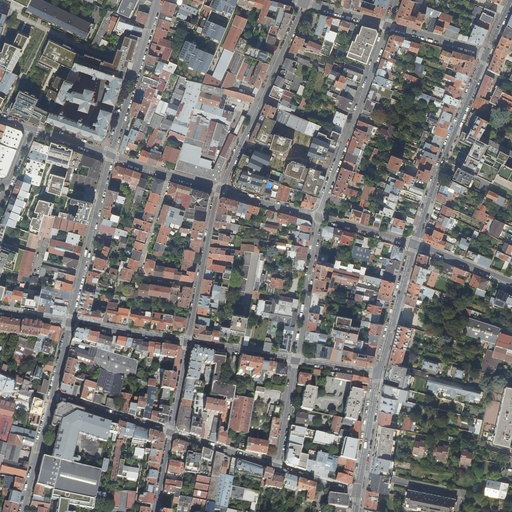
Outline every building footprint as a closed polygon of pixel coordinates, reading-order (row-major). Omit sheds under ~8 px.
[(39,0),(31,0),(28,7),(27,11),(39,17),(39,19),(42,20),(43,18),(65,28),(64,30),(68,32),(68,30),(87,38),(94,24),(88,22),(39,0)] [(139,0),(122,0),(117,13),(122,15),(129,18),(131,18),(139,2),(139,0)] [(222,14),(212,9),(212,10),(208,19),(204,29),(202,33),(201,35),(195,50),(193,53),(190,60),(183,78),(186,78),(186,80),(189,81),(202,84),(217,50),(237,3),(237,0),(206,0),(205,5),(212,8),(216,0),(227,0),(228,0),(222,14)] [(200,9),(203,0),(194,0),(192,5),(200,9)] [(227,0),(216,0),(212,8),(212,9),(222,14),(228,0),(227,0)] [(250,8),(252,9),(254,6),(256,0),(237,0),(237,3),(250,8)] [(256,0),(254,6),(262,9),(265,0),(256,0)] [(264,23),(273,1),(268,0),(267,0),(265,0),(262,9),(258,21),(264,23)] [(356,11),(359,0),(342,0),(340,7),(356,11)] [(361,0),(359,0),(356,11),(360,12),(362,7),(367,8),(369,2),(361,0)] [(378,0),(375,0),(374,5),(376,5),(387,9),(390,0),(378,0),(379,0),(378,0)] [(412,11),(415,2),(410,0),(403,0),(396,19),(398,23),(413,27),(417,17),(410,15),(411,11),(412,11)] [(181,6),(166,1),(164,6),(162,13),(176,17),(180,8),(181,6)] [(278,7),(279,3),(275,2),(273,1),(264,23),(264,24),(272,26),(280,29),(286,13),(287,10),(278,7)] [(369,2),(367,8),(374,11),(376,5),(374,5),(369,2)] [(286,5),(279,3),(278,7),(287,10),(286,13),(290,14),(292,15),(294,10),(290,9),(291,7),(286,5)] [(422,27),(426,14),(431,16),(430,19),(432,20),(428,31),(433,32),(436,25),(442,12),(423,4),(417,17),(413,27),(422,29),(423,28),(422,27)] [(362,7),(360,12),(372,15),(381,18),(385,16),(387,9),(376,5),(374,11),(367,8),(362,7)] [(0,38),(10,9),(0,6),(0,38)] [(188,14),(196,17),(199,9),(192,6),(191,7),(190,9),(189,12),(188,14)] [(176,17),(185,21),(187,17),(188,14),(189,12),(180,8),(176,17)] [(483,10),(479,9),(478,10),(478,11),(480,11),(495,17),(496,15),(497,13),(484,8),(483,10)] [(212,10),(207,9),(206,12),(202,11),(200,16),(204,18),(208,19),(212,10)] [(110,16),(112,12),(108,11),(92,44),(99,47),(105,33),(104,32),(111,17),(110,16)] [(139,11),(136,21),(145,25),(149,14),(139,11)] [(249,16),(247,15),(239,11),(223,48),(227,50),(234,53),(234,51),(240,37),(249,16)] [(482,15),(480,19),(492,24),(493,21),(495,17),(480,11),(478,14),(482,15)] [(449,25),(453,16),(444,13),(442,12),(436,25),(444,28),(447,29),(449,25)] [(174,19),(176,19),(176,17),(162,13),(161,16),(160,19),(171,22),(173,17),(174,18),(174,19)] [(290,14),(286,13),(280,29),(285,31),(289,22),(292,15),(290,14)] [(315,35),(325,38),(326,32),(327,30),(324,29),(327,16),(321,15),(315,35)] [(118,19),(113,16),(109,24),(114,26),(118,19)] [(118,25),(125,28),(129,19),(121,16),(118,25)] [(329,33),(333,18),(327,16),(324,29),(327,30),(326,32),(329,33)] [(471,23),(489,30),(490,28),(492,24),(480,19),(474,17),(471,23)] [(43,18),(42,20),(64,30),(65,28),(43,18)] [(135,22),(129,19),(125,28),(143,33),(144,30),(144,29),(134,26),(135,22)] [(168,31),(171,22),(160,19),(159,23),(158,27),(168,31)] [(351,24),(351,23),(342,20),(339,30),(348,33),(349,29),(351,30),(353,29),(354,26),(354,24),(351,24)] [(470,37),(460,33),(458,39),(468,42),(479,45),(483,43),(486,38),(489,30),(471,23),(470,25),(474,27),(470,37)] [(441,34),(444,28),(436,25),(433,32),(441,34)] [(280,39),(281,40),(282,38),(285,31),(280,29),(272,26),(266,43),(267,44),(268,44),(274,46),(277,36),(280,38),(280,39)] [(376,30),(363,26),(357,43),(353,41),(350,49),(350,48),(347,57),(367,64),(367,63),(370,55),(374,45),(378,33),(376,30)] [(511,28),(507,26),(505,31),(503,35),(511,40),(511,39),(511,28)] [(162,57),(169,59),(172,53),(173,50),(176,43),(163,39),(164,36),(166,37),(168,31),(158,27),(156,33),(149,54),(154,56),(155,54),(159,56),(161,49),(164,50),(162,57)] [(19,29),(12,44),(0,41),(0,64),(16,71),(34,36),(19,29)] [(447,29),(444,35),(458,39),(460,33),(459,33),(447,29)] [(87,38),(68,30),(68,32),(86,40),(87,38)] [(307,32),(299,30),(297,36),(304,39),(307,32)] [(123,79),(126,68),(127,66),(128,61),(134,63),(142,37),(131,33),(130,37),(126,35),(121,49),(119,48),(116,56),(114,61),(113,64),(85,54),(84,57),(79,55),(76,63),(82,65),(90,68),(99,71),(123,79)] [(197,34),(191,48),(195,50),(201,35),(197,34)] [(400,45),(402,46),(403,45),(405,38),(394,35),(390,36),(387,43),(385,50),(394,54),(397,47),(398,47),(399,47),(399,46),(400,45)] [(511,44),(511,42),(511,40),(503,35),(501,40),(494,55),(492,61),(488,69),(497,73),(499,74),(505,60),(504,59),(509,48),(511,49),(511,44)] [(308,43),(309,43),(310,43),(310,41),(304,39),(297,36),(295,39),(293,43),(303,47),(304,44),(306,45),(307,45),(308,43),(304,42),(305,40),(308,42),(308,43)] [(259,60),(270,64),(274,56),(248,46),(248,45),(249,41),(240,37),(234,51),(246,55),(259,60)] [(418,53),(420,45),(412,42),(408,41),(409,39),(405,38),(403,45),(402,46),(401,48),(401,50),(404,51),(404,52),(405,49),(418,53)] [(329,57),(335,43),(334,42),(325,39),(323,46),(322,47),(320,53),(329,57)] [(71,69),(72,69),(73,69),(76,63),(79,55),(73,52),(66,49),(62,47),(50,42),(45,52),(43,56),(42,56),(40,62),(54,68),(58,70),(60,66),(61,64),(71,69)] [(304,51),(306,48),(303,47),(293,43),(291,49),(287,58),(302,64),(309,66),(310,64),(310,62),(296,56),(299,48),(304,51)] [(322,47),(310,43),(309,43),(307,48),(310,49),(314,51),(320,53),(322,47)] [(265,51),(274,55),(278,47),(274,46),(268,44),(265,51)] [(248,46),(274,56),(274,55),(265,51),(248,45),(248,46)] [(155,54),(154,56),(163,59),(165,60),(167,61),(169,62),(168,60),(169,59),(162,57),(164,50),(161,49),(159,56),(155,54)] [(221,52),(217,50),(202,84),(203,84),(207,74),(208,75),(212,64),(215,65),(221,52)] [(227,50),(215,78),(222,80),(234,53),(227,50)] [(393,59),(395,54),(394,54),(385,50),(383,55),(382,59),(393,63),(395,64),(396,60),(393,59)] [(449,62),(449,63),(451,64),(452,63),(453,61),(450,60),(452,54),(443,50),(440,58),(445,60),(449,62)] [(241,80),(259,88),(265,75),(267,71),(270,64),(259,60),(257,67),(255,67),(256,66),(243,61),(246,55),(234,51),(234,53),(222,80),(218,88),(237,92),(241,80)] [(455,66),(453,70),(454,70),(457,71),(469,76),(473,67),(476,60),(474,57),(454,51),(452,54),(450,60),(453,61),(452,63),(455,64),(457,63),(457,64),(455,66)] [(181,56),(172,53),(169,59),(168,60),(169,62),(170,62),(177,65),(181,56)] [(169,66),(166,65),(167,61),(165,60),(164,63),(162,62),(163,59),(154,56),(149,54),(148,58),(147,62),(157,65),(155,70),(157,70),(157,72),(154,71),(154,72),(145,70),(144,72),(143,76),(144,76),(153,80),(154,76),(159,78),(158,82),(159,82),(152,102),(159,104),(160,101),(172,73),(173,74),(177,65),(170,62),(169,66)] [(186,59),(181,56),(177,65),(173,74),(180,77),(183,78),(190,60),(186,59)] [(291,76),(293,77),(297,70),(302,64),(287,58),(284,64),(286,65),(284,68),(288,70),(286,74),(289,75),(289,74),(292,75),(291,76)] [(390,69),(393,63),(382,59),(380,63),(379,68),(387,71),(391,73),(392,70),(390,69)] [(157,65),(147,62),(145,70),(154,72),(154,71),(157,72),(157,70),(155,70),(157,65)] [(73,69),(72,69),(71,69),(66,81),(47,121),(67,128),(88,136),(99,140),(105,137),(112,113),(105,111),(103,110),(102,109),(99,118),(100,118),(97,128),(95,129),(94,128),(94,129),(92,128),(92,127),(83,124),(83,123),(79,122),(79,123),(64,117),(64,116),(60,115),(60,116),(55,114),(56,112),(57,112),(61,105),(61,102),(64,104),(66,101),(65,99),(67,95),(71,97),(70,98),(71,100),(80,103),(81,104),(80,109),(88,112),(91,103),(92,100),(94,92),(86,89),(85,94),(83,94),(73,92),(72,92),(72,93),(69,92),(70,88),(72,87),(74,84),(76,82),(79,75),(79,73),(79,72),(78,72),(79,70),(93,75),(93,76),(97,77),(97,76),(105,79),(106,78),(110,80),(111,82),(108,93),(107,93),(104,101),(115,105),(123,79),(99,71),(90,68),(82,65),(76,63),(73,69)] [(325,70),(310,64),(309,66),(313,68),(325,73),(330,74),(331,70),(333,65),(327,63),(325,70)] [(418,63),(415,72),(422,75),(426,66),(421,64),(418,63)] [(280,77),(294,83),(293,77),(291,76),(292,75),(289,74),(289,75),(286,74),(288,70),(284,68),(283,70),(285,71),(284,74),(282,73),(282,74),(280,77)] [(329,92),(339,96),(347,77),(360,83),(363,75),(355,71),(345,68),(342,76),(341,75),(341,74),(331,70),(330,74),(328,77),(327,80),(330,81),(333,82),(332,86),(329,92)] [(386,75),(387,71),(379,68),(377,71),(376,75),(388,80),(390,76),(386,75)] [(8,94),(9,94),(10,95),(19,77),(19,76),(7,70),(0,83),(0,107),(4,99),(0,96),(0,92),(1,90),(8,94)] [(457,71),(455,77),(467,82),(468,80),(469,76),(457,71)] [(160,101),(164,103),(166,104),(175,82),(178,83),(180,77),(173,74),(172,73),(160,101)] [(207,74),(203,84),(204,84),(218,88),(222,80),(215,78),(208,75),(207,74)] [(417,83),(418,79),(405,74),(404,78),(411,81),(414,82),(417,83)] [(451,83),(450,86),(463,91),(465,87),(467,82),(455,77),(451,76),(447,74),(445,78),(456,82),(454,85),(451,83)] [(390,90),(393,82),(388,80),(376,75),(374,79),(373,83),(390,90)] [(495,79),(486,75),(480,90),(477,96),(484,99),(487,91),(489,91),(492,86),(493,85),(492,85),(495,79)] [(152,102),(159,82),(158,82),(153,80),(144,76),(142,82),(143,82),(142,86),(148,88),(148,87),(149,87),(144,99),(142,105),(137,117),(144,120),(152,102)] [(43,119),(47,121),(66,81),(57,77),(54,84),(56,85),(55,88),(53,91),(50,98),(44,111),(40,108),(39,110),(36,108),(36,107),(40,101),(36,99),(32,97),(29,95),(26,94),(21,91),(17,99),(18,100),(16,104),(13,102),(8,112),(17,115),(16,116),(21,118),(29,121),(40,125),(43,119)] [(163,127),(170,130),(173,122),(166,119),(169,112),(176,115),(179,107),(172,104),(175,97),(182,100),(185,92),(178,89),(181,82),(186,84),(185,87),(186,87),(187,85),(189,81),(186,80),(186,78),(183,78),(180,77),(178,83),(164,117),(159,130),(156,138),(155,141),(157,142),(161,144),(164,135),(165,135),(166,132),(162,131),(163,127)] [(294,83),(280,77),(279,80),(277,79),(274,85),(290,92),(294,83)] [(164,117),(178,83),(175,82),(166,104),(164,103),(163,106),(168,108),(164,117)] [(178,89),(185,92),(186,87),(185,87),(186,84),(181,82),(178,89)] [(390,98),(393,91),(390,90),(373,83),(372,86),(371,90),(369,94),(367,99),(376,102),(378,103),(381,95),(390,98)] [(227,135),(227,134),(230,127),(234,112),(224,109),(228,95),(253,103),(255,98),(241,93),(237,92),(218,88),(204,84),(202,89),(196,109),(195,110),(194,115),(193,115),(191,121),(186,137),(185,142),(184,142),(182,147),(175,170),(215,181),(218,180),(230,152),(226,150),(216,172),(209,169),(211,161),(200,157),(201,154),(214,158),(215,156),(219,144),(222,133),(227,135)] [(202,89),(187,85),(186,87),(185,92),(182,100),(180,103),(196,109),(202,89)] [(290,103),(294,94),(290,92),(274,85),(272,90),(271,92),(282,96),(280,100),(282,101),(285,101),(290,103)] [(301,85),(297,95),(304,98),(307,87),(301,85)] [(446,87),(445,90),(446,90),(449,91),(461,96),(462,94),(463,91),(450,86),(449,88),(446,87)] [(350,88),(346,99),(353,101),(357,91),(350,88)] [(511,94),(498,88),(491,102),(511,111),(511,94)] [(341,101),(337,112),(347,116),(353,101),(346,99),(339,96),(329,92),(328,91),(327,95),(341,101)] [(449,91),(447,95),(460,100),(461,97),(461,96),(449,91)] [(430,96),(419,92),(416,99),(428,104),(429,99),(430,96)] [(445,98),(444,101),(457,107),(458,104),(460,100),(447,95),(445,94),(440,92),(439,95),(445,98)] [(293,114),(297,106),(290,103),(285,101),(282,101),(280,100),(270,96),(268,99),(266,103),(278,108),(281,109),(293,114)] [(489,102),(489,101),(484,99),(477,96),(474,103),(473,106),(485,111),(485,110),(488,111),(489,111),(491,107),(490,106),(489,105),(490,103),(489,102)] [(172,104),(179,107),(180,103),(182,100),(175,97),(172,104)] [(304,98),(300,107),(305,110),(309,100),(304,98)] [(457,107),(444,101),(435,98),(434,101),(432,106),(438,108),(454,114),(455,111),(457,107)] [(374,106),(376,102),(367,99),(362,113),(368,116),(370,117),(374,106)] [(155,114),(159,115),(163,106),(164,103),(160,101),(155,114)] [(141,139),(144,140),(149,126),(155,114),(159,104),(152,102),(144,120),(134,143),(138,145),(141,139)] [(136,117),(137,117),(142,105),(135,103),(131,116),(136,117)] [(273,119),(278,108),(266,103),(264,109),(261,115),(265,116),(273,119)] [(159,115),(164,117),(168,108),(163,106),(159,115)] [(454,114),(438,108),(435,116),(451,122),(452,119),(454,114)] [(190,109),(187,119),(191,121),(193,115),(194,115),(195,110),(190,109)] [(293,114),(281,109),(276,121),(309,135),(317,138),(322,140),(325,142),(333,145),(336,146),(339,140),(341,134),(333,131),(330,139),(326,137),(327,135),(319,132),(322,126),(321,126),(302,118),(293,114)] [(335,126),(333,131),(341,134),(347,116),(337,112),(332,124),(335,126)] [(485,128),(489,121),(471,112),(467,121),(463,131),(472,136),(479,140),(482,135),(485,130),(486,130),(487,128),(485,128)] [(155,128),(159,130),(164,117),(159,115),(155,114),(149,126),(155,128)] [(451,122),(435,116),(429,114),(427,121),(431,123),(438,125),(448,129),(449,126),(451,122)] [(228,148),(232,149),(235,142),(246,117),(242,115),(233,135),(228,148)] [(191,121),(187,119),(176,116),(173,122),(170,130),(186,136),(186,137),(191,121)] [(136,117),(129,134),(130,134),(132,135),(131,138),(129,141),(134,143),(144,120),(137,117),(136,117)] [(381,129),(379,133),(388,136),(391,137),(394,129),(395,127),(391,125),(375,119),(374,123),(380,125),(381,125),(385,126),(386,125),(390,127),(388,132),(381,129)] [(367,127),(368,124),(359,121),(358,125),(356,128),(371,134),(372,129),(367,127)] [(0,176),(4,177),(7,175),(15,154),(23,135),(22,131),(17,130),(0,123),(0,176)] [(431,129),(430,132),(435,134),(444,137),(446,134),(448,129),(438,125),(436,130),(434,131),(431,129)] [(330,139),(333,131),(322,126),(319,132),(327,135),(326,137),(330,139)] [(371,140),(373,135),(371,134),(356,128),(354,134),(370,140),(371,140)] [(171,136),(184,141),(186,136),(170,130),(167,140),(169,141),(171,136)] [(368,145),(370,140),(354,134),(352,139),(366,145),(368,145)] [(421,139),(421,140),(426,142),(440,148),(442,144),(444,137),(435,134),(432,142),(431,142),(430,141),(424,139),(422,139),(421,139)] [(131,138),(128,137),(125,135),(123,141),(120,150),(122,154),(123,154),(126,148),(127,146),(129,141),(131,138)] [(145,151),(150,153),(152,149),(155,141),(156,138),(152,136),(151,135),(147,146),(145,151)] [(486,151),(511,164),(511,156),(507,154),(491,146),(484,142),(479,140),(472,136),(470,139),(479,144),(479,145),(481,146),(481,147),(487,150),(486,151)] [(365,147),(366,145),(352,139),(350,145),(361,149),(362,146),(365,147)] [(472,145),(459,140),(455,150),(468,156),(479,161),(484,163),(486,158),(487,157),(482,155),(482,154),(471,148),(471,149),(468,147),(469,146),(471,148),(472,147),(472,145)] [(50,147),(34,141),(18,180),(24,182),(31,184),(39,186),(46,161),(50,147)] [(132,148),(136,150),(138,145),(134,143),(129,141),(127,146),(132,148)] [(507,154),(509,150),(493,141),(491,146),(507,154)] [(73,150),(52,142),(50,147),(46,161),(69,168),(73,150)] [(426,142),(423,150),(437,155),(439,152),(440,148),(426,142)] [(163,155),(161,155),(157,165),(164,167),(167,160),(172,162),(170,169),(175,170),(182,147),(180,146),(179,150),(167,145),(163,155)] [(360,153),(361,149),(350,145),(348,151),(362,157),(363,154),(360,153)] [(132,148),(127,146),(126,148),(123,154),(128,156),(132,148)] [(154,149),(152,149),(150,153),(147,162),(151,163),(157,165),(161,155),(162,152),(158,151),(160,147),(155,146),(154,149)] [(419,148),(417,152),(421,154),(435,160),(436,157),(437,155),(423,150),(419,148)] [(65,180),(65,181),(74,183),(75,184),(77,184),(97,189),(99,179),(78,174),(83,153),(77,151),(73,150),(69,168),(68,171),(66,178),(65,180)] [(143,150),(139,160),(143,161),(147,162),(150,153),(145,151),(143,150)] [(358,158),(361,159),(362,157),(348,151),(345,160),(356,164),(358,158)] [(102,160),(83,153),(78,174),(99,179),(101,173),(103,163),(102,160)] [(415,160),(414,164),(424,168),(430,170),(433,164),(435,160),(421,154),(418,161),(415,160)] [(384,164),(383,165),(398,171),(403,159),(392,155),(389,164),(385,163),(385,164),(384,164)] [(477,176),(484,163),(479,161),(468,156),(465,163),(462,169),(476,176),(477,176)] [(486,158),(484,163),(499,170),(500,169),(502,166),(486,158)] [(358,169),(359,165),(356,164),(345,160),(342,167),(354,172),(357,173),(358,173),(359,171),(359,170),(358,169)] [(118,179),(123,181),(123,179),(127,169),(122,167),(118,166),(115,167),(112,178),(116,179),(116,180),(117,180),(118,179)] [(346,190),(347,188),(353,173),(354,173),(354,172),(342,167),(334,190),(347,194),(356,197),(358,193),(354,192),(355,190),(352,189),(351,191),(346,190)] [(405,170),(404,173),(416,178),(427,182),(429,176),(431,170),(430,170),(424,168),(423,170),(420,169),(419,170),(417,175),(405,170)] [(471,187),(476,176),(462,169),(461,168),(460,168),(454,179),(457,180),(471,187)] [(123,179),(131,181),(134,171),(130,170),(127,169),(123,179)] [(511,174),(500,169),(499,170),(497,175),(511,182),(511,174)] [(130,186),(137,188),(141,178),(142,174),(138,173),(134,171),(131,181),(130,184),(130,186)] [(359,182),(362,175),(358,173),(357,173),(354,181),(359,182)] [(416,178),(404,173),(403,176),(404,177),(403,179),(398,177),(398,178),(396,177),(396,179),(405,182),(411,184),(413,185),(415,182),(418,183),(419,180),(416,179),(416,178)] [(48,191),(61,195),(64,184),(65,181),(65,180),(66,178),(53,174),(48,191)] [(494,181),(511,189),(511,182),(497,175),(494,181)] [(147,180),(141,178),(137,188),(134,200),(140,202),(146,184),(147,182),(147,180)] [(155,178),(151,191),(151,192),(161,195),(165,181),(155,178)] [(392,182),(390,185),(393,186),(402,189),(405,182),(396,179),(393,178),(392,180),(395,181),(397,181),(396,183),(392,182)] [(281,184),(269,179),(264,196),(270,197),(277,199),(281,184)] [(15,188),(21,190),(22,186),(24,182),(18,180),(17,184),(15,188)] [(460,190),(462,185),(452,180),(449,187),(456,191),(458,192),(462,194),(464,191),(460,190)] [(95,195),(97,189),(77,184),(75,184),(74,183),(65,181),(64,184),(62,194),(61,195),(67,196),(70,184),(75,186),(75,187),(77,187),(82,189),(82,187),(86,188),(84,193),(95,195)] [(10,216),(7,224),(15,227),(18,219),(19,219),(28,198),(33,189),(30,188),(31,184),(24,182),(22,186),(21,190),(18,197),(15,205),(10,216)] [(173,195),(175,196),(177,191),(179,184),(175,183),(171,182),(167,197),(169,198),(170,196),(172,197),(173,195)] [(177,191),(192,195),(194,189),(187,187),(179,184),(177,191)] [(291,188),(281,184),(277,199),(287,202),(291,188)] [(410,190),(423,194),(424,192),(425,190),(413,185),(411,184),(410,186),(411,186),(410,190)] [(455,193),(456,191),(449,187),(442,184),(440,188),(439,193),(448,197),(451,198),(454,192),(455,193)] [(367,185),(362,199),(363,199),(366,200),(367,201),(370,194),(372,187),(367,185)] [(392,191),(388,190),(388,192),(390,193),(400,196),(402,189),(393,186),(392,191)] [(397,203),(400,196),(390,193),(389,197),(384,196),(384,194),(374,191),(375,188),(372,187),(370,194),(384,199),(397,203)] [(12,195),(18,197),(21,190),(15,188),(14,191),(12,195)] [(115,198),(117,199),(119,192),(109,189),(108,196),(106,204),(112,206),(115,207),(115,206),(115,205),(112,204),(112,203),(113,203),(115,198)] [(195,207),(195,209),(208,211),(209,204),(210,196),(209,193),(194,189),(192,195),(191,201),(194,202),(198,200),(199,201),(196,205),(195,207)] [(344,202),(347,194),(334,190),(331,198),(344,202)] [(175,197),(182,199),(183,196),(188,197),(186,202),(190,203),(191,201),(192,195),(177,191),(175,196),(175,197)] [(502,206),(505,198),(489,191),(486,196),(493,200),(492,202),(502,206)] [(77,199),(93,203),(94,198),(72,192),(71,198),(71,197),(76,199),(77,199)] [(116,203),(124,205),(127,194),(119,192),(117,199),(116,203)] [(151,192),(148,201),(158,204),(161,195),(151,192)] [(446,203),(448,197),(439,193),(438,197),(437,200),(447,205),(447,203),(446,203)] [(303,200),(301,206),(311,209),(314,207),(318,198),(307,194),(304,201),(303,200)] [(9,203),(15,205),(18,197),(12,195),(11,200),(9,203)] [(68,214),(60,212),(59,216),(88,224),(91,213),(93,203),(77,199),(76,199),(71,197),(71,198),(68,197),(67,202),(80,205),(78,213),(78,214),(77,215),(69,213),(68,214)] [(182,199),(175,197),(174,202),(172,206),(185,211),(186,207),(189,208),(189,206),(190,204),(190,203),(186,202),(183,201),(184,199),(182,199)] [(230,209),(237,211),(239,201),(231,199),(223,197),(220,199),(217,212),(227,215),(229,208),(231,208),(230,209)] [(344,206),(345,202),(344,202),(331,198),(330,202),(344,206)] [(44,214),(48,202),(40,199),(29,231),(30,232),(38,235),(44,214)] [(387,203),(385,207),(395,210),(397,203),(384,199),(383,200),(384,201),(384,202),(387,203)] [(192,204),(191,207),(191,208),(192,208),(193,207),(195,207),(196,205),(199,201),(198,200),(194,202),(191,201),(190,203),(190,204),(192,204)] [(148,201),(145,210),(155,213),(155,212),(157,206),(158,204),(148,201)] [(239,201),(237,211),(235,217),(245,219),(249,204),(244,203),(239,201)] [(48,202),(44,214),(55,217),(55,216),(52,215),(53,206),(54,203),(48,202)] [(5,214),(10,216),(15,205),(9,203),(7,208),(5,214)] [(111,212),(111,210),(112,206),(106,204),(105,209),(103,214),(102,217),(111,220),(113,214),(113,213),(111,212)] [(176,229),(180,230),(181,227),(182,224),(183,217),(185,211),(172,206),(164,204),(162,213),(158,223),(162,224),(171,227),(176,229)] [(258,215),(260,207),(249,204),(245,219),(250,220),(252,214),(258,215)] [(444,205),(440,212),(450,217),(454,210),(444,205)] [(487,207),(485,206),(482,205),(479,210),(480,211),(485,213),(487,207)] [(191,208),(189,208),(186,207),(185,211),(183,217),(192,218),(206,221),(207,216),(208,211),(195,209),(192,208),(191,208)] [(383,211),(381,210),(380,213),(384,214),(392,217),(395,210),(385,207),(383,211)] [(363,212),(353,209),(350,219),(360,222),(363,212)] [(145,210),(142,220),(152,223),(154,218),(155,213),(145,210)] [(494,221),(488,235),(493,237),(493,235),(498,238),(501,231),(503,232),(504,231),(502,230),(505,223),(495,219),(496,218),(489,215),(485,213),(480,211),(477,218),(485,222),(487,218),(494,221)] [(227,215),(217,212),(216,216),(216,220),(231,223),(232,216),(227,215)] [(371,214),(363,212),(360,222),(363,223),(368,224),(371,214)] [(377,212),(373,226),(376,227),(380,228),(382,221),(384,214),(380,213),(377,212)] [(282,225),(286,226),(287,222),(289,215),(280,213),(278,222),(280,222),(279,223),(282,224),(282,225)] [(2,223),(7,224),(10,216),(5,214),(3,219),(2,223)] [(47,239),(49,240),(49,238),(51,233),(52,228),(55,217),(44,214),(38,235),(40,235),(48,237),(47,239)] [(118,216),(113,214),(111,220),(102,217),(102,220),(101,223),(116,228),(120,215),(119,215),(118,216)] [(287,222),(290,222),(296,224),(297,218),(293,217),(289,215),(287,222)] [(441,215),(437,222),(448,228),(449,228),(453,220),(441,215)] [(52,228),(81,235),(85,236),(87,229),(88,224),(59,216),(56,216),(55,216),(55,217),(52,228)] [(140,228),(140,229),(147,232),(149,232),(150,229),(152,223),(142,220),(135,217),(134,222),(140,224),(143,224),(142,228),(140,228)] [(192,221),(192,218),(183,217),(182,224),(194,226),(194,222),(192,221)] [(194,226),(182,224),(181,227),(188,228),(193,229),(204,231),(204,226),(206,221),(192,218),(192,221),(194,222),(194,226)] [(297,218),(296,224),(299,224),(311,226),(312,224),(310,221),(303,219),(297,218)] [(395,218),(393,224),(404,227),(406,221),(402,220),(395,218)] [(238,231),(239,225),(231,223),(216,220),(215,226),(238,231)] [(437,222),(434,230),(444,234),(445,231),(446,231),(448,228),(437,222)] [(99,230),(115,235),(117,228),(116,228),(101,223),(99,230)] [(402,234),(404,227),(393,224),(391,223),(388,230),(402,234)] [(162,224),(159,233),(170,236),(171,234),(169,234),(171,227),(162,224)] [(269,225),(265,224),(264,230),(270,232),(275,233),(277,233),(278,227),(269,225)] [(299,224),(297,231),(310,234),(311,226),(299,224)] [(326,236),(330,237),(333,238),(335,228),(327,226),(323,228),(322,235),(326,236)] [(188,233),(188,228),(181,227),(180,230),(179,233),(178,237),(180,238),(181,232),(188,233)] [(444,241),(447,235),(444,234),(434,230),(428,227),(426,231),(425,233),(430,235),(431,232),(432,233),(432,234),(433,234),(432,236),(444,241)] [(79,241),(81,235),(52,228),(51,233),(58,235),(59,234),(66,236),(66,235),(72,236),(71,239),(69,239),(68,242),(82,246),(83,242),(79,241)] [(119,246),(126,248),(126,246),(128,239),(125,238),(126,235),(125,235),(126,233),(123,232),(124,230),(117,228),(115,235),(122,237),(119,246)] [(139,233),(137,239),(144,241),(147,232),(140,229),(139,230),(136,228),(135,232),(139,233)] [(338,239),(340,240),(341,240),(343,231),(335,228),(333,238),(338,239)] [(192,237),(191,240),(201,241),(202,237),(204,231),(193,229),(191,237),(192,237)] [(297,231),(296,237),(299,238),(309,240),(310,234),(297,231)] [(352,240),(354,234),(349,232),(343,231),(341,240),(340,242),(349,245),(351,239),(352,240)] [(479,232),(478,232),(475,231),(471,238),(471,239),(475,240),(477,237),(479,232)] [(29,277),(40,235),(38,235),(30,232),(26,250),(19,273),(18,279),(22,280),(27,281),(28,281),(37,283),(39,277),(32,275),(32,279),(23,277),(23,275),(29,277)] [(170,238),(170,236),(159,233),(156,242),(166,244),(168,238),(170,238)] [(211,243),(219,244),(229,246),(229,242),(231,242),(230,243),(236,244),(237,238),(234,238),(234,240),(232,240),(232,241),(229,240),(230,236),(226,235),(226,234),(220,233),(219,236),(213,235),(211,243)] [(450,251),(453,245),(444,241),(432,236),(430,235),(425,233),(424,238),(425,241),(437,246),(450,251)] [(370,249),(372,239),(357,234),(353,250),(351,256),(369,261),(370,257),(371,254),(373,254),(381,256),(383,245),(389,247),(390,244),(384,242),(379,240),(377,247),(373,246),(372,249),(370,249)] [(113,241),(98,236),(96,243),(105,245),(110,247),(111,244),(112,244),(113,241)] [(460,241),(459,245),(467,249),(468,246),(471,239),(471,238),(468,237),(466,240),(463,238),(462,237),(460,241)] [(299,238),(298,246),(308,247),(309,240),(299,238)] [(41,253),(44,259),(46,251),(49,240),(47,239),(46,239),(46,241),(44,240),(41,253)] [(52,239),(49,252),(65,256),(79,259),(81,253),(82,246),(68,242),(52,239)] [(242,244),(241,250),(245,251),(252,252),(254,252),(255,246),(259,246),(261,240),(255,239),(254,245),(247,244),(247,245),(242,244)] [(191,240),(189,250),(195,251),(199,251),(201,246),(201,241),(191,240)] [(136,241),(134,248),(143,251),(144,248),(145,244),(140,242),(136,241)] [(285,250),(286,244),(268,241),(267,247),(285,250)] [(19,273),(26,250),(2,242),(0,246),(0,245),(0,298),(2,299),(3,296),(6,287),(6,286),(0,284),(0,277),(3,270),(19,273)] [(167,247),(167,245),(166,244),(156,242),(154,250),(159,252),(159,249),(164,251),(165,246),(167,247)] [(511,245),(505,242),(501,252),(509,256),(511,249),(511,245)] [(102,255),(101,258),(107,259),(110,248),(110,247),(105,245),(103,252),(102,252),(101,255),(102,255)] [(296,249),(296,252),(297,252),(307,253),(308,247),(298,246),(292,245),(292,248),(296,249)] [(394,245),(390,259),(401,261),(404,253),(403,252),(404,252),(404,251),(404,250),(404,249),(404,248),(403,248),(403,247),(402,247),(401,247),(400,247),(400,246),(394,245)] [(223,250),(223,248),(218,247),(211,246),(210,250),(209,253),(225,255),(226,251),(223,250)] [(471,247),(468,246),(467,249),(467,250),(464,257),(469,259),(477,262),(480,255),(471,251),(469,250),(471,247)] [(134,250),(131,258),(140,261),(141,257),(143,251),(134,248),(130,247),(130,250),(131,250),(133,250),(134,250)] [(185,258),(194,260),(195,251),(189,250),(187,249),(185,258)] [(243,305),(252,252),(245,251),(244,255),(236,303),(243,305)] [(506,261),(501,272),(505,273),(510,262),(511,257),(509,256),(501,252),(498,251),(496,256),(506,261)] [(213,258),(233,261),(234,256),(225,255),(209,253),(209,256),(206,269),(213,270),(217,271),(215,282),(223,283),(222,286),(229,288),(230,281),(227,280),(223,282),(223,280),(223,277),(224,273),(225,273),(226,267),(212,264),(213,258)] [(254,290),(258,291),(260,282),(268,284),(266,293),(274,294),(275,287),(271,287),(273,278),(280,279),(281,274),(267,271),(266,274),(262,273),(265,254),(261,253),(254,290)] [(323,254),(319,253),(318,260),(327,263),(327,260),(328,258),(322,257),(323,254)] [(417,260),(416,265),(428,270),(429,267),(426,266),(428,258),(429,258),(429,257),(430,257),(421,253),(419,254),(417,260)] [(492,260),(480,255),(477,262),(484,265),(489,267),(492,260)] [(68,262),(67,266),(77,268),(78,264),(79,259),(65,256),(63,261),(68,262)] [(108,259),(107,259),(101,258),(99,257),(93,256),(92,259),(96,260),(94,267),(105,270),(108,259)] [(126,262),(122,260),(121,262),(120,265),(124,266),(134,269),(137,270),(138,266),(140,261),(131,258),(128,257),(126,262)] [(378,259),(377,263),(383,264),(387,265),(399,268),(400,265),(401,261),(390,259),(388,258),(384,257),(383,260),(378,259)] [(156,261),(147,258),(147,260),(144,268),(144,269),(145,270),(145,271),(146,272),(146,273),(147,273),(147,274),(154,275),(156,263),(156,261)] [(294,258),(293,269),(304,270),(306,260),(296,258),(294,258)] [(182,266),(182,269),(183,269),(186,270),(192,271),(193,261),(185,260),(183,259),(183,264),(181,264),(181,265),(182,266)] [(169,262),(166,262),(165,267),(164,276),(170,277),(174,278),(175,268),(167,267),(168,264),(169,262)] [(428,270),(432,272),(436,273),(437,274),(451,279),(455,267),(447,264),(444,262),(441,269),(437,268),(437,266),(436,266),(435,265),(431,263),(429,267),(428,270)] [(157,263),(156,263),(154,275),(160,276),(164,276),(165,267),(157,265),(157,263)] [(334,267),(318,263),(315,278),(330,281),(331,281),(331,278),(326,277),(325,275),(325,274),(326,274),(326,273),(326,272),(325,271),(326,270),(328,270),(333,271),(334,267)] [(71,275),(72,274),(72,272),(42,265),(41,267),(46,268),(59,272),(71,275)] [(386,270),(382,269),(381,270),(380,270),(380,271),(381,271),(397,276),(399,268),(387,265),(386,270)] [(413,275),(411,281),(422,285),(424,278),(428,270),(416,265),(413,275)] [(124,279),(130,281),(134,269),(124,266),(123,271),(122,271),(120,275),(119,279),(124,281),(124,279)] [(381,285),(379,292),(392,295),(393,289),(395,282),(383,279),(380,278),(338,268),(334,267),(333,271),(331,278),(331,281),(357,287),(359,280),(381,285)] [(455,267),(451,279),(452,280),(455,281),(457,278),(458,273),(466,277),(467,277),(468,276),(469,273),(468,272),(455,267)] [(178,271),(178,268),(175,268),(174,278),(178,279),(182,279),(183,272),(183,269),(182,269),(182,272),(178,271)] [(303,278),(304,270),(293,269),(290,268),(289,275),(291,275),(291,277),(303,278)] [(213,270),(206,269),(205,278),(213,280),(213,276),(212,276),(213,270)] [(187,273),(183,272),(182,279),(188,280),(192,281),(193,281),(194,280),(196,271),(192,271),(186,270),(186,271),(188,271),(187,273)] [(98,283),(98,281),(100,275),(100,274),(89,271),(88,274),(87,280),(98,283)] [(384,275),(383,279),(395,282),(396,279),(397,276),(381,271),(381,274),(384,275)] [(56,280),(57,280),(73,284),(74,280),(75,276),(71,275),(59,272),(56,280)] [(436,273),(432,272),(427,285),(432,287),(437,274),(436,273)] [(481,278),(473,274),(473,275),(469,284),(471,285),(477,288),(481,278)] [(213,280),(205,278),(203,286),(201,294),(211,296),(212,296),(213,293),(211,293),(210,293),(213,280)] [(275,287),(274,294),(281,296),(288,297),(289,293),(282,292),(282,289),(284,280),(280,279),(273,278),(271,287),(275,287)] [(325,289),(326,288),(326,283),(328,284),(329,283),(330,283),(330,281),(315,278),(310,312),(323,314),(323,313),(325,304),(317,303),(319,293),(327,294),(327,292),(328,290),(325,289)] [(481,278),(477,288),(476,290),(475,293),(484,297),(486,291),(485,290),(489,280),(481,278)] [(73,284),(57,280),(55,288),(58,289),(61,289),(63,290),(71,292),(72,288),(73,284)] [(99,287),(112,290),(113,286),(101,283),(100,283),(98,283),(87,280),(86,284),(84,290),(95,293),(97,284),(100,285),(99,287)] [(432,297),(434,290),(422,285),(411,281),(410,285),(409,289),(423,294),(425,295),(427,295),(432,297)] [(210,302),(211,296),(201,294),(200,300),(199,305),(218,309),(219,300),(222,286),(223,283),(215,282),(214,286),(213,290),(213,293),(216,294),(215,299),(216,300),(216,302),(213,302),(213,303),(210,302)] [(145,296),(145,300),(148,300),(149,294),(151,285),(141,283),(139,291),(139,294),(145,296)] [(172,287),(151,283),(151,285),(149,294),(159,296),(160,295),(161,295),(161,296),(162,296),(170,297),(170,294),(172,287)] [(60,297),(61,289),(58,289),(55,288),(42,284),(42,285),(41,292),(38,305),(45,307),(44,312),(50,313),(51,307),(53,295),(60,297)] [(183,293),(180,292),(179,295),(182,296),(191,297),(192,293),(193,287),(184,286),(183,293)] [(219,300),(226,301),(229,288),(222,286),(219,300)] [(9,301),(11,301),(14,290),(11,290),(12,288),(7,287),(4,300),(9,301)] [(372,297),(374,291),(360,287),(359,290),(365,292),(364,295),(372,297)] [(24,291),(23,291),(23,292),(14,289),(14,290),(11,301),(10,306),(14,307),(15,299),(22,301),(24,293),(24,291)] [(408,291),(407,296),(422,301),(423,302),(425,297),(425,295),(423,294),(409,289),(408,291)] [(28,293),(24,293),(22,301),(21,305),(35,307),(35,310),(37,311),(38,305),(41,292),(35,290),(34,296),(37,297),(37,300),(34,299),(34,298),(31,297),(31,298),(27,298),(28,293)] [(61,298),(69,299),(71,292),(63,290),(61,298)] [(91,310),(95,293),(84,290),(78,315),(80,318),(88,319),(102,322),(106,311),(97,309),(97,310),(96,311),(94,310),(94,311),(91,310)] [(130,293),(129,297),(132,298),(137,298),(138,299),(139,294),(139,291),(135,290),(134,294),(130,293)] [(494,302),(504,306),(506,303),(509,294),(508,294),(499,290),(498,291),(496,298),(494,302)] [(379,292),(378,298),(390,301),(391,298),(392,295),(379,292)] [(389,304),(390,301),(378,298),(372,297),(364,295),(357,293),(355,301),(363,302),(363,299),(371,300),(371,304),(383,307),(388,308),(389,304)] [(289,325),(295,326),(295,322),(291,322),(293,308),(279,305),(281,296),(274,294),(273,301),(270,316),(270,317),(273,317),(273,318),(274,319),(275,320),(281,321),(282,321),(283,320),(283,319),(287,320),(288,322),(290,322),(289,325)] [(180,299),(179,306),(180,306),(189,307),(190,303),(191,297),(182,296),(182,298),(180,299)] [(279,305),(293,308),(298,308),(299,299),(288,297),(281,296),(279,305)] [(406,299),(405,303),(415,307),(416,303),(419,304),(420,302),(421,303),(422,301),(407,296),(406,299)] [(494,302),(496,298),(491,296),(490,300),(494,302),(494,304),(504,308),(504,306),(494,302)] [(51,307),(50,313),(62,315),(66,313),(69,299),(64,298),(63,300),(55,299),(55,302),(52,302),(52,306),(54,306),(54,308),(51,307)] [(257,314),(270,316),(273,301),(259,298),(258,306),(256,305),(255,310),(257,310),(257,314)] [(112,320),(117,321),(119,312),(116,311),(118,303),(109,302),(106,310),(108,310),(108,314),(113,315),(112,320)] [(404,308),(402,315),(417,320),(417,317),(413,315),(414,310),(418,311),(419,308),(415,307),(405,303),(404,308)] [(365,309),(365,311),(367,312),(368,312),(370,312),(381,315),(383,307),(371,304),(369,304),(368,310),(365,309)] [(210,311),(217,313),(218,309),(199,305),(198,310),(198,313),(210,315),(210,311)] [(129,309),(119,307),(119,312),(117,321),(121,322),(122,317),(128,318),(129,309)] [(141,311),(131,310),(130,318),(136,319),(135,324),(139,325),(141,311)] [(146,312),(141,311),(139,325),(143,326),(144,320),(150,321),(151,313),(151,312),(146,311),(146,312)] [(320,315),(322,316),(323,314),(310,312),(308,320),(317,322),(321,322),(322,318),(320,318),(320,319),(319,319),(320,315)] [(379,322),(381,315),(370,312),(369,317),(371,317),(370,320),(379,322)] [(157,328),(161,329),(163,319),(161,318),(161,314),(155,313),(154,317),(153,317),(152,322),(158,323),(157,328)] [(174,315),(164,313),(163,319),(161,329),(166,329),(167,324),(172,325),(174,315)] [(249,317),(234,314),(231,327),(231,331),(245,334),(247,327),(249,317)] [(400,322),(399,325),(412,328),(414,329),(417,320),(402,315),(401,317),(400,322)] [(187,318),(175,316),(173,328),(177,328),(178,326),(185,327),(187,318)] [(200,316),(199,323),(207,324),(209,325),(211,318),(200,316)] [(360,330),(361,328),(351,326),(352,319),(338,316),(336,323),(337,323),(336,329),(334,328),(333,336),(335,336),(333,347),(331,359),(342,361),(343,354),(344,350),(345,343),(346,338),(363,342),(366,343),(367,340),(369,332),(368,332),(364,331),(360,330)] [(0,331),(20,334),(22,321),(11,319),(0,317),(0,331)] [(502,360),(511,362),(511,336),(505,335),(506,330),(478,320),(470,317),(469,317),(467,325),(467,326),(465,331),(464,334),(469,336),(478,338),(481,339),(485,340),(490,342),(488,349),(493,351),(492,357),(496,358),(500,359),(502,360)] [(287,320),(286,333),(294,334),(295,326),(289,325),(290,322),(288,322),(287,320)] [(315,332),(317,322),(308,320),(307,330),(315,332)] [(20,334),(38,337),(42,324),(31,323),(22,321),(20,334)] [(369,330),(368,332),(369,332),(371,332),(381,334),(382,330),(384,325),(365,321),(363,321),(362,325),(373,327),(372,329),(371,329),(371,331),(369,330)] [(206,328),(207,324),(199,323),(196,323),(194,334),(196,337),(203,338),(212,340),(213,331),(207,330),(206,328)] [(40,342),(42,342),(44,343),(45,342),(46,339),(48,332),(50,326),(43,325),(42,324),(38,337),(37,340),(36,342),(38,342),(39,341),(39,339),(41,340),(40,342)] [(221,335),(230,336),(231,331),(231,327),(222,325),(221,331),(221,335)] [(396,335),(393,346),(406,350),(409,338),(412,328),(399,325),(396,335)] [(52,341),(58,344),(61,331),(60,327),(50,326),(48,332),(53,334),(51,341),(52,341)] [(218,330),(214,329),(213,331),(212,340),(220,341),(221,335),(221,331),(218,330)] [(81,340),(85,341),(86,341),(89,332),(83,331),(77,330),(74,332),(72,340),(77,342),(80,343),(81,340)] [(326,343),(328,335),(315,332),(307,330),(305,339),(318,341),(326,343)] [(88,341),(92,343),(96,344),(99,334),(89,332),(86,341),(88,341)] [(369,340),(367,340),(366,343),(369,343),(378,345),(380,340),(381,334),(371,332),(369,340)] [(281,344),(280,346),(280,351),(288,352),(291,350),(294,334),(286,333),(284,345),(281,344)] [(102,350),(105,338),(106,335),(99,334),(96,344),(95,347),(97,348),(102,350)] [(121,346),(125,347),(127,339),(113,336),(112,340),(109,352),(110,352),(114,353),(115,348),(120,349),(121,346)] [(273,345),(273,343),(272,343),(272,341),(272,340),(272,339),(271,338),(270,337),(266,337),(264,348),(271,350),(271,349),(271,348),(272,347),(273,346),(273,345)] [(112,340),(105,338),(102,350),(109,352),(112,340)] [(362,347),(363,342),(346,338),(345,343),(362,347)] [(127,351),(129,352),(129,350),(132,340),(127,339),(125,347),(122,356),(127,358),(128,354),(125,354),(126,350),(127,348),(128,348),(127,350),(128,350),(127,351)] [(32,344),(28,343),(18,340),(12,359),(19,361),(29,364),(34,348),(35,345),(32,344)] [(132,349),(135,350),(137,341),(132,340),(129,350),(130,350),(131,349),(132,349)] [(136,358),(139,358),(139,357),(139,354),(142,343),(142,341),(137,341),(135,350),(133,356),(136,356),(136,358)] [(51,344),(45,342),(44,343),(43,347),(42,350),(41,352),(48,354),(51,344)] [(77,345),(96,351),(97,348),(95,347),(91,346),(87,345),(85,344),(83,344),(80,343),(77,342),(77,345)] [(148,363),(151,363),(153,357),(153,356),(153,354),(155,344),(149,342),(148,344),(147,352),(150,353),(148,363)] [(148,344),(142,343),(139,354),(141,355),(141,353),(142,351),(147,352),(148,344)] [(367,352),(376,354),(377,351),(378,345),(369,343),(367,352)] [(156,356),(160,357),(162,345),(155,344),(153,354),(155,354),(157,355),(156,356)] [(331,355),(333,347),(318,344),(316,357),(331,359),(331,355)] [(164,357),(174,359),(176,347),(162,345),(160,357),(159,360),(163,361),(164,357)] [(389,362),(401,366),(405,352),(406,350),(393,346),(391,354),(389,362)] [(77,349),(70,347),(67,359),(77,362),(81,363),(92,367),(94,358),(76,352),(77,349)] [(178,348),(176,347),(174,359),(172,374),(172,375),(176,375),(179,359),(181,351),(178,348)] [(108,359),(110,352),(109,352),(102,350),(97,348),(96,351),(95,355),(108,359)] [(94,358),(107,362),(108,359),(95,355),(77,349),(76,352),(94,358)] [(487,349),(482,370),(484,371),(494,374),(497,361),(501,363),(502,360),(500,359),(496,358),(492,357),(493,351),(488,349),(487,349)] [(210,364),(210,367),(213,353),(204,351),(194,350),(190,352),(188,363),(199,365),(200,360),(204,361),(203,363),(210,364)] [(345,357),(344,362),(352,363),(354,352),(349,351),(344,350),(343,354),(348,355),(348,357),(345,357)] [(107,362),(105,371),(124,377),(134,380),(134,379),(138,361),(127,358),(122,356),(114,353),(110,352),(108,359),(107,362)] [(359,356),(359,353),(354,352),(352,363),(370,366),(373,363),(375,356),(366,354),(365,357),(364,357),(364,356),(360,355),(360,356),(359,356)] [(223,370),(225,355),(213,353),(210,367),(208,383),(204,382),(203,388),(203,391),(202,394),(198,393),(196,393),(196,395),(195,402),(193,410),(192,418),(201,420),(203,413),(203,410),(205,400),(206,395),(225,398),(224,401),(232,403),(233,396),(234,387),(220,385),(222,370),(223,370)] [(254,381),(257,382),(261,361),(240,357),(239,361),(236,375),(243,376),(244,369),(253,371),(252,377),(253,378),(254,378),(254,381)] [(105,371),(107,362),(94,358),(92,367),(100,369),(105,371)] [(421,371),(437,375),(439,369),(441,370),(443,364),(435,362),(421,358),(419,366),(422,367),(421,371)] [(76,366),(77,363),(77,362),(67,359),(65,366),(63,374),(73,377),(73,376),(74,371),(77,372),(78,368),(78,366),(76,366)] [(264,372),(267,372),(268,362),(261,361),(257,382),(257,383),(262,384),(264,372)] [(276,363),(268,362),(267,372),(266,374),(273,376),(273,373),(274,373),(276,363)] [(401,366),(389,362),(387,372),(385,378),(400,382),(398,388),(400,388),(408,390),(409,384),(411,385),(413,377),(410,376),(410,375),(408,374),(409,373),(410,368),(401,366)] [(39,367),(40,364),(38,363),(33,378),(32,380),(37,382),(38,379),(39,379),(43,369),(39,367)] [(197,381),(200,365),(199,365),(188,363),(186,373),(185,379),(197,381)] [(275,374),(286,376),(288,368),(286,365),(276,363),(274,373),(276,373),(275,374)] [(453,366),(450,375),(462,378),(463,375),(464,375),(465,374),(463,373),(464,369),(453,366)] [(108,399),(109,399),(118,402),(119,398),(120,393),(124,377),(105,371),(100,369),(99,375),(107,377),(104,389),(96,386),(95,390),(103,392),(109,395),(108,399)] [(0,376),(1,377),(22,385),(23,380),(18,378),(16,377),(6,373),(4,372),(0,370),(0,376)] [(162,382),(161,389),(162,389),(169,391),(173,391),(175,382),(176,375),(172,375),(172,374),(162,373),(160,373),(160,375),(163,375),(162,380),(164,381),(164,382),(162,382)] [(70,384),(74,385),(76,378),(73,377),(63,374),(62,378),(61,385),(70,387),(70,384)] [(311,375),(299,374),(297,385),(306,387),(309,388),(311,375)] [(336,374),(335,379),(351,382),(353,376),(336,374)] [(107,377),(99,375),(96,385),(96,386),(104,389),(107,377)] [(154,380),(148,379),(147,386),(148,386),(155,388),(157,376),(154,375),(154,380)] [(358,383),(368,385),(369,379),(363,378),(353,376),(351,382),(350,389),(351,389),(362,391),(367,392),(368,388),(357,386),(358,383)] [(1,377),(0,378),(0,390),(17,397),(22,385),(1,377)] [(463,386),(428,378),(425,389),(428,390),(428,391),(437,393),(437,390),(447,392),(446,395),(456,398),(456,395),(466,397),(465,400),(474,402),(475,399),(480,400),(480,397),(481,398),(483,392),(463,387),(463,386)] [(193,393),(193,391),(194,388),(190,387),(190,385),(203,388),(204,382),(197,381),(185,379),(184,384),(183,391),(193,393)] [(30,383),(23,380),(22,385),(19,395),(37,400),(43,403),(46,393),(48,382),(43,380),(41,387),(38,386),(36,393),(27,391),(30,383)] [(88,388),(95,390),(96,386),(96,385),(88,382),(87,382),(85,381),(80,399),(85,400),(88,391),(87,390),(88,388)] [(383,389),(382,395),(397,399),(403,401),(405,401),(408,390),(400,388),(398,388),(384,384),(383,389)] [(70,387),(61,385),(60,387),(60,389),(61,393),(66,394),(71,396),(73,389),(70,387)] [(80,386),(74,385),(73,389),(71,396),(76,397),(79,387),(80,386)] [(156,388),(155,388),(148,386),(147,396),(144,409),(143,419),(146,420),(150,421),(151,412),(156,388)] [(497,423),(493,443),(509,446),(511,433),(511,387),(506,386),(505,391),(497,423)] [(302,405),(301,409),(311,411),(316,389),(313,389),(309,388),(306,387),(305,392),(302,404),(302,405)] [(168,401),(169,391),(162,389),(161,399),(168,401)] [(346,411),(344,419),(355,422),(362,391),(351,389),(349,398),(347,397),(344,410),(346,411)] [(101,402),(102,397),(103,392),(95,390),(94,394),(92,402),(101,405),(102,402),(101,402)] [(193,394),(196,395),(196,393),(193,393),(183,391),(182,395),(181,399),(191,401),(193,394)] [(122,412),(128,414),(130,404),(130,401),(131,401),(131,397),(132,395),(131,395),(121,393),(120,399),(125,399),(123,410),(120,409),(120,411),(122,412)] [(136,408),(144,409),(147,396),(144,395),(144,394),(139,393),(138,398),(137,403),(137,405),(136,408)] [(27,403),(42,407),(43,403),(37,400),(19,395),(18,400),(27,403)] [(205,400),(224,403),(224,401),(225,398),(206,395),(205,400)] [(380,410),(392,413),(393,413),(395,406),(397,399),(382,395),(381,401),(380,410)] [(224,445),(229,447),(231,436),(228,436),(229,431),(240,433),(248,434),(254,400),(233,396),(232,403),(231,405),(226,433),(224,445)] [(128,414),(135,416),(136,408),(137,405),(137,403),(138,398),(134,398),(133,402),(131,401),(130,401),(130,404),(128,414)] [(118,402),(109,399),(108,403),(107,402),(105,407),(116,410),(117,408),(118,402)] [(190,409),(191,401),(181,399),(181,403),(180,407),(190,409)] [(395,406),(393,413),(399,415),(402,404),(403,401),(397,399),(395,406)] [(203,410),(222,414),(223,408),(224,404),(224,403),(205,400),(203,410)] [(0,403),(0,414),(12,418),(15,408),(0,403)] [(51,458),(70,463),(78,433),(79,431),(82,417),(81,417),(82,413),(83,410),(79,409),(66,404),(66,405),(61,404),(56,406),(55,411),(54,411),(51,423),(51,424),(51,425),(52,425),(52,426),(53,426),(53,427),(54,427),(55,427),(55,426),(56,426),(56,425),(57,425),(57,424),(59,424),(51,458)] [(162,414),(158,413),(156,423),(163,425),(166,424),(168,414),(169,408),(166,407),(163,407),(159,406),(159,409),(162,409),(162,414)] [(277,430),(281,407),(275,406),(274,411),(273,414),(272,419),(270,432),(277,433),(277,430)] [(192,418),(193,410),(190,409),(180,407),(179,412),(178,418),(177,422),(176,427),(178,430),(183,432),(189,434),(192,418)] [(225,409),(223,408),(222,414),(221,419),(216,443),(218,443),(224,445),(226,433),(225,432),(225,434),(223,433),(222,432),(224,422),(227,409),(225,409)] [(377,424),(395,428),(396,423),(391,421),(392,413),(380,410),(379,416),(377,424)] [(156,413),(151,412),(150,421),(154,422),(156,423),(158,413),(158,412),(157,411),(156,413)] [(40,416),(29,413),(28,417),(32,418),(31,422),(31,425),(30,426),(34,426),(34,425),(37,426),(40,416)] [(111,422),(82,413),(81,417),(82,417),(79,431),(78,433),(82,434),(107,442),(109,432),(110,424),(111,422)] [(206,413),(203,413),(201,420),(199,437),(203,438),(205,431),(203,430),(204,423),(206,422),(207,415),(206,413)] [(295,424),(291,423),(291,426),(307,430),(308,420),(307,420),(308,416),(297,414),(295,424)] [(11,426),(13,419),(1,416),(0,420),(0,441),(21,447),(22,444),(25,445),(32,447),(34,440),(9,434),(11,426)] [(330,435),(331,432),(339,434),(338,437),(358,442),(361,423),(355,422),(344,419),(330,416),(326,434),(330,435)] [(415,419),(410,417),(405,416),(402,428),(412,430),(415,419)] [(194,435),(199,437),(201,420),(192,418),(189,434),(194,435)] [(211,433),(209,440),(216,443),(221,419),(215,418),(211,433)] [(119,435),(124,436),(126,424),(122,422),(118,421),(118,426),(110,424),(109,432),(114,433),(117,434),(117,432),(119,433),(118,434),(120,434),(119,435)] [(123,440),(127,440),(127,437),(132,438),(134,429),(134,426),(130,425),(126,424),(124,436),(123,439),(123,440)] [(374,445),(372,455),(390,459),(394,439),(393,439),(393,436),(395,436),(395,434),(397,429),(395,428),(377,424),(376,433),(374,445)] [(36,433),(11,426),(9,434),(34,440),(36,433)] [(306,464),(308,456),(299,455),(303,436),(313,438),(313,443),(331,447),(332,443),(342,445),(339,458),(346,460),(355,462),(358,442),(338,437),(330,435),(326,434),(316,432),(311,430),(307,430),(291,426),(290,433),(289,439),(288,446),(285,462),(287,465),(305,471),(306,464)] [(146,442),(148,432),(134,429),(132,438),(132,441),(131,447),(135,448),(134,455),(143,456),(144,454),(145,450),(145,445),(146,442)] [(151,446),(150,451),(161,453),(162,445),(164,438),(162,436),(148,431),(148,432),(146,442),(150,444),(150,445),(151,445),(151,446)] [(268,445),(275,446),(277,433),(270,432),(268,443),(268,445)] [(245,451),(258,453),(260,441),(247,439),(245,451)] [(110,481),(111,481),(116,482),(117,475),(119,459),(123,441),(120,440),(117,440),(110,481)] [(180,452),(182,453),(184,443),(180,441),(176,440),(173,442),(171,451),(176,453),(176,451),(178,451),(178,450),(180,451),(180,452)] [(420,442),(415,441),(412,453),(423,456),(426,441),(421,440),(420,442)] [(21,447),(0,441),(0,454),(9,457),(8,460),(17,463),(21,447)] [(268,443),(260,441),(258,453),(265,455),(266,454),(267,451),(266,451),(268,445),(268,443)] [(180,463),(185,464),(186,459),(187,452),(188,444),(186,443),(184,443),(182,453),(180,463)] [(443,447),(438,446),(437,448),(435,447),(434,451),(436,452),(435,458),(446,460),(449,446),(443,445),(443,447)] [(206,460),(209,460),(210,461),(213,452),(208,450),(202,448),(201,454),(199,465),(207,466),(208,462),(205,462),(206,460)] [(467,452),(468,450),(462,449),(459,463),(470,465),(473,453),(467,452)] [(149,455),(147,463),(148,463),(149,463),(159,465),(160,459),(161,453),(150,451),(147,451),(145,450),(144,454),(149,455)] [(313,466),(317,453),(309,451),(308,456),(306,464),(312,465),(313,466)] [(198,453),(191,452),(190,460),(186,459),(185,464),(184,470),(194,472),(198,453)] [(224,456),(224,455),(220,454),(216,453),(213,468),(206,501),(206,502),(215,504),(224,456)] [(317,453),(313,466),(330,472),(334,473),(337,464),(338,458),(335,457),(325,455),(317,453)] [(17,463),(8,460),(9,457),(0,454),(0,471),(5,473),(25,478),(28,463),(26,463),(24,462),(23,468),(22,469),(22,471),(17,469),(18,467),(19,463),(17,463)] [(371,462),(370,471),(391,475),(394,476),(395,472),(394,471),(390,471),(393,459),(390,459),(372,455),(371,462)] [(52,489),(52,491),(93,500),(93,498),(95,499),(96,492),(97,488),(98,486),(101,471),(70,463),(51,458),(43,456),(39,470),(40,471),(38,477),(36,484),(44,487),(46,487),(52,489)] [(229,457),(224,456),(215,504),(213,509),(226,511),(227,509),(227,508),(229,500),(230,496),(232,486),(234,475),(235,472),(237,460),(232,458),(227,480),(225,479),(229,457)] [(127,467),(123,466),(124,460),(119,459),(117,475),(126,477),(127,467)] [(253,476),(254,476),(256,466),(255,465),(255,468),(253,467),(254,465),(252,464),(237,460),(235,472),(250,475),(250,474),(254,475),(253,476)] [(346,460),(345,466),(343,475),(352,478),(353,469),(355,462),(346,460)] [(211,463),(208,462),(207,466),(199,465),(197,473),(192,498),(206,501),(213,468),(211,467),(211,463)] [(150,466),(149,471),(157,472),(158,468),(159,465),(149,463),(149,466),(150,466)] [(328,479),(330,472),(313,466),(312,465),(310,473),(318,475),(328,479)] [(254,476),(262,478),(264,468),(261,467),(256,466),(254,476)] [(133,468),(127,467),(126,477),(137,479),(139,468),(133,467),(133,468)] [(264,486),(269,487),(269,486),(270,482),(272,471),(269,470),(264,468),(262,478),(261,486),(263,486),(264,482),(263,482),(263,480),(264,480),(265,480),(266,481),(265,481),(264,486)] [(147,475),(147,478),(156,480),(156,476),(157,472),(149,471),(148,475),(147,475)] [(270,482),(269,486),(269,487),(263,511),(276,511),(281,489),(283,482),(283,478),(284,475),(279,473),(274,471),(272,471),(270,482)] [(377,479),(389,482),(390,479),(391,475),(370,471),(370,475),(369,478),(370,478),(377,479)] [(351,483),(352,478),(343,475),(338,474),(337,474),(334,473),(330,472),(328,479),(334,480),(347,485),(351,483)] [(9,476),(5,475),(3,487),(9,488),(13,489),(14,477),(9,476)] [(285,485),(285,486),(296,489),(297,479),(291,477),(284,475),(283,478),(283,482),(285,483),(285,485)] [(24,480),(14,477),(13,489),(12,492),(21,494),(22,486),(24,480)] [(147,481),(146,485),(154,487),(155,484),(156,480),(147,478),(146,481),(147,481)] [(304,504),(311,505),(315,484),(307,482),(297,479),(296,489),(295,491),(293,503),(297,503),(299,497),(296,496),(298,490),(301,491),(301,490),(306,492),(305,498),(302,497),(302,501),(305,501),(304,504)] [(487,479),(484,494),(505,498),(508,483),(487,479)] [(176,482),(166,480),(165,483),(165,486),(175,488),(180,489),(182,483),(176,482)] [(384,492),(389,493),(390,487),(388,487),(389,485),(384,484),(375,483),(370,482),(369,481),(369,482),(368,482),(368,484),(367,489),(379,491),(384,492)] [(41,497),(44,487),(36,484),(33,495),(41,497)] [(144,490),(144,494),(153,495),(154,491),(154,487),(146,485),(146,486),(145,491),(144,490)] [(174,494),(174,497),(179,498),(179,497),(180,489),(175,488),(165,486),(164,489),(164,492),(174,494)] [(245,489),(232,486),(230,496),(235,497),(234,499),(237,500),(238,498),(243,499),(244,491),(245,489)] [(9,488),(3,487),(1,500),(4,501),(6,501),(7,491),(9,491),(9,488)] [(43,502),(32,500),(30,506),(38,507),(44,508),(49,509),(51,498),(52,491),(52,489),(46,487),(43,502)] [(10,491),(8,502),(18,504),(20,498),(21,494),(12,492),(13,489),(9,488),(9,491),(10,491)] [(366,497),(364,508),(376,511),(378,501),(379,491),(367,489),(366,495),(366,497)] [(408,489),(404,507),(427,511),(453,511),(456,499),(408,489)] [(118,508),(120,491),(114,490),(112,501),(111,507),(118,508)] [(52,491),(51,498),(55,499),(58,499),(57,504),(56,511),(66,511),(67,505),(75,506),(79,507),(84,508),(91,509),(93,509),(95,499),(93,498),(93,500),(52,491)] [(247,491),(244,491),(243,499),(238,498),(237,500),(245,501),(247,491)] [(255,511),(259,492),(255,491),(255,493),(253,493),(247,491),(245,501),(251,503),(249,511),(255,511)] [(109,494),(96,492),(95,499),(103,500),(104,500),(105,495),(109,495),(109,494)] [(126,509),(133,510),(134,506),(135,499),(136,493),(128,492),(126,509)] [(327,505),(347,508),(348,497),(346,495),(329,492),(327,505)] [(143,497),(139,496),(139,500),(138,501),(142,501),(141,503),(151,505),(153,495),(144,494),(143,494),(143,497)] [(192,499),(179,497),(179,498),(178,503),(176,511),(189,511),(191,505),(192,499)] [(191,505),(205,508),(206,502),(206,501),(192,498),(192,499),(191,505)] [(2,511),(15,511),(18,504),(8,502),(6,501),(4,501),(3,503),(5,503),(2,511)] [(212,511),(213,509),(215,504),(206,502),(205,508),(204,511),(212,511)]
